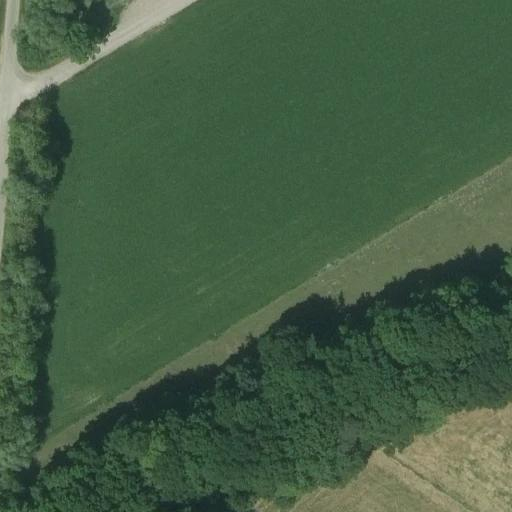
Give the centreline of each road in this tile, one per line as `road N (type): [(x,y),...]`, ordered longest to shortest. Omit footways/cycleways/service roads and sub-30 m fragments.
road 1 (track): [(167,0),(9,94)]
road 2 (unclassified): [(6,133),(17,0)]
road 3 (unclassified): [(0,258),(6,133)]
